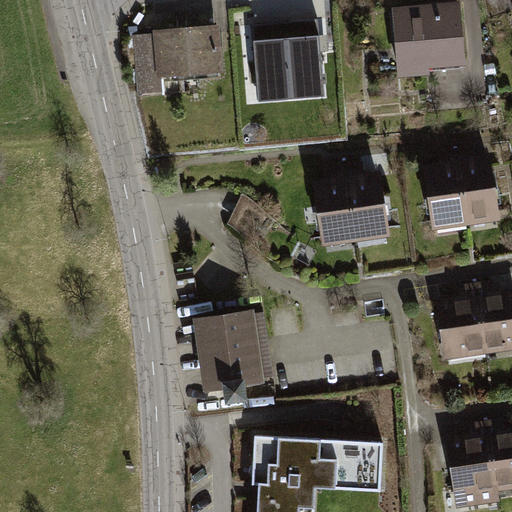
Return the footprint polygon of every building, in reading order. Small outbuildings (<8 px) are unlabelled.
[(457,7),(390,13),(397,84),(464,77),(457,7)] [(318,19),(253,24),(259,99),(324,94),(318,19)] [(222,75),(219,28),(152,33),(153,37),(134,37),(137,95),(163,94),(163,80),(222,75)] [(497,223),(490,161),(457,165),(465,227),(497,223)] [(465,227),(457,165),(424,170),(433,231),(465,227)] [(385,238),(378,177),(347,180),(354,241),(385,238)] [(347,180),(314,184),(321,245),(354,241),(347,180)] [(488,353),(511,350),(511,290),(496,293),(494,280),(478,283),(488,353)] [(445,359),(488,353),(478,283),(455,286),(457,298),(437,301),(445,359)] [(262,380),(251,310),(197,319),(207,388),(262,380)] [(496,491),(511,489),(511,428),(505,430),(503,416),(487,418),(496,491)] [(496,491),(487,418),(467,421),(470,435),(444,439),(456,511),(500,505),(496,491)] [(383,490),(386,443),(252,434),(248,483),(260,484),(257,511),(312,511),(314,486),(383,490)]
